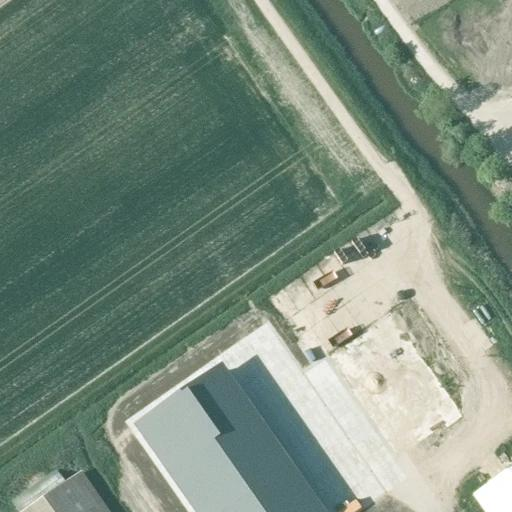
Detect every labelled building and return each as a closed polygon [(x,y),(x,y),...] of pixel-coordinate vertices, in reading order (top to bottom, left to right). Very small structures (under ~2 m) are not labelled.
[(486,406),(411,298),(305,373),(380,482),(486,406)] [(452,325),(467,351),(480,344),(465,317),(452,325)] [(298,511),(221,392),(136,446),(177,511),(298,511)] [(511,511),(511,466),(472,495),(484,511),(511,511)] [(110,511),(83,473),(65,485),(56,471),(11,502),(17,511),(110,511)]
